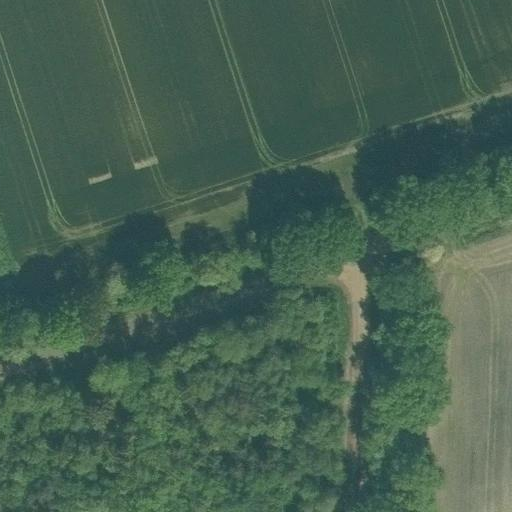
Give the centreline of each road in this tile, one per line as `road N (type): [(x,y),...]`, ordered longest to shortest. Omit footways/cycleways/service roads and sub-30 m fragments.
road 1 (unclassified): [(511,202),(0,368)]
road 2 (track): [(366,249),(351,511)]
